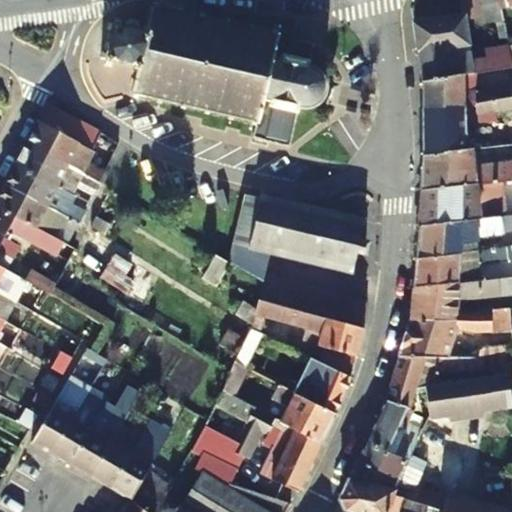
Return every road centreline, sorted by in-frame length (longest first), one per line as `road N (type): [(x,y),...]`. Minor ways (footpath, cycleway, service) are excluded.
road 1 (residential): [(49,78),(98,118),(183,166),(291,196),(391,172)]
road 2 (residential): [(391,172),(382,366),(304,511)]
road 3 (residential): [(391,172),(398,133),(375,0)]
